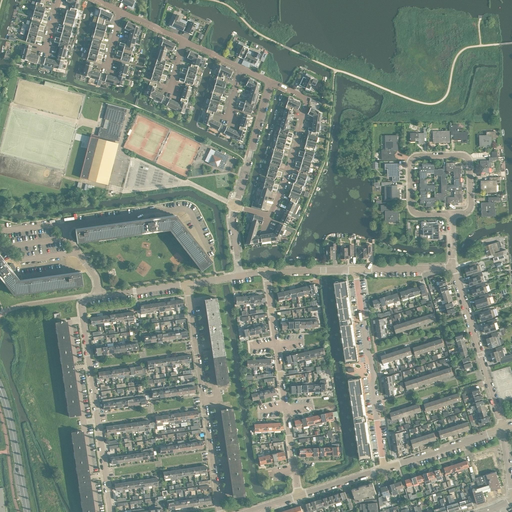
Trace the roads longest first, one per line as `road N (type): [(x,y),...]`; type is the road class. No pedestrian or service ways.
road 1 (residential): [(220,511),(187,283)]
road 2 (residential): [(109,511),(80,304),(98,295)]
road 3 (residential): [(298,496),(266,272)]
road 4 (residential): [(76,252),(65,226),(185,209),(212,256)]
road 5 (residential): [(383,469),(356,270)]
road 6 (residential): [(270,81),(306,103),(270,217),(234,207)]
road 7 (residential): [(504,427),(452,268)]
road 8 (residential): [(451,213),(412,209),(409,160),(464,155)]
road 9 (residential): [(383,469),(504,427)]
road 10 (secondary): [(26,511),(0,387)]
